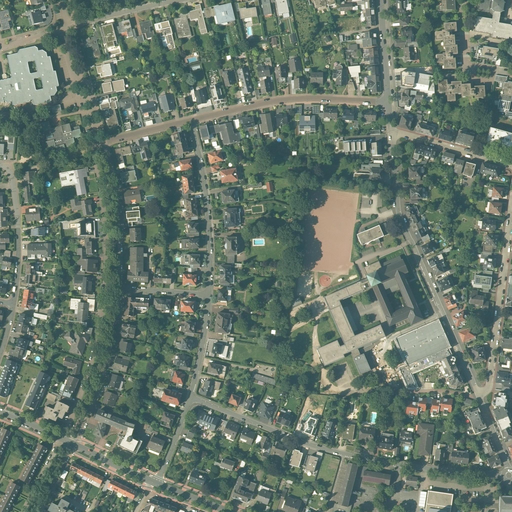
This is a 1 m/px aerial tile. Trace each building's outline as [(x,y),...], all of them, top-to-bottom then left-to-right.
[(268,0),(264,0),(261,1),(264,16),(267,15),(267,14),(271,13),(270,4),(269,4),(268,0)] [(274,0),(275,3),(278,15),(283,14),(283,19),(289,18),(285,0),(274,0)] [(373,0),(349,0),(349,2),(357,2),(357,6),(364,5),(365,10),(366,10),(374,9),(373,0)] [(395,0),(397,14),(406,13),(406,5),(405,3),(405,2),(408,1),(408,0),(395,0)] [(441,0),(441,6),(438,6),(439,11),(454,10),(453,0),(441,0)] [(490,0),(478,0),(477,11),(490,13),(493,17),(494,12),(493,10),(494,2),(490,2),(490,0)] [(502,2),(495,1),(494,2),(493,10),(494,12),(493,17),(492,21),(477,18),(475,31),(493,34),(492,38),(496,38),(496,37),(508,39),(508,38),(510,26),(498,24),(499,21),(500,17),(500,13),(502,12),(503,3),(502,2)] [(246,10),(245,3),(238,4),(240,19),(251,18),(252,25),(252,26),(258,25),(258,23),(256,10),(255,8),(255,9),(246,10)] [(230,5),(215,9),(216,16),(218,24),(228,22),(235,24),(230,5)] [(45,6),(25,12),(27,16),(31,15),(34,25),(43,23),(42,19),(46,18),(45,15),(41,16),(40,11),(46,10),(45,6)] [(211,7),(203,9),(206,19),(216,16),(215,9),(211,10),(211,7)] [(8,10),(1,12),(3,16),(0,16),(0,23),(1,28),(0,28),(0,34),(1,34),(0,32),(0,31),(10,29),(8,20),(11,19),(8,10)] [(195,11),(191,12),(193,21),(197,20),(200,31),(202,30),(206,30),(203,18),(201,12),(200,10),(195,11)] [(185,14),(180,15),(180,19),(174,20),(177,35),(178,35),(183,34),(184,36),(184,37),(190,36),(186,20),(185,14)] [(374,16),(366,17),(366,22),(367,27),(375,26),(374,16)] [(129,20),(118,23),(119,27),(117,27),(118,34),(127,32),(128,37),(133,36),(132,30),(129,20)] [(151,21),(139,24),(142,34),(145,34),(147,39),(155,37),(153,32),(151,32),(149,28),(152,27),(151,21)] [(166,23),(160,24),(162,31),(156,32),(157,39),(164,37),(165,37),(166,36),(169,47),(174,46),(170,29),(167,29),(166,23)] [(258,25),(252,26),(252,25),(253,37),(263,35),(261,23),(258,23),(258,25)] [(455,23),(444,24),(444,25),(445,27),(444,27),(444,31),(441,31),(442,32),(435,33),(437,33),(437,36),(435,37),(436,41),(442,40),(443,43),(444,43),(445,46),(443,47),(445,47),(445,48),(447,48),(447,50),(445,50),(446,53),(443,54),(443,55),(436,55),(436,56),(438,56),(438,59),(436,59),(437,64),(443,63),(443,66),(446,66),(446,69),(444,69),(444,70),(456,69),(455,59),(453,59),(452,55),(457,55),(456,46),(455,46),(454,36),(452,36),(451,32),(456,32),(455,23)] [(106,26),(101,27),(107,48),(118,45),(114,32),(117,31),(115,25),(106,27),(106,26)] [(411,28),(402,29),(402,37),(405,37),(405,40),(406,43),(411,43),(410,36),(412,36),(412,35),(413,35),(413,31),(411,31),(411,28)] [(94,39),(89,40),(89,38),(88,38),(88,39),(82,41),(84,49),(92,47),(95,58),(101,57),(96,40),(99,40),(98,33),(94,34),(95,37),(94,38),(94,39)] [(276,38),(269,39),(270,46),(277,45),(276,38)] [(376,39),(366,40),(367,47),(377,47),(376,39)] [(413,48),(406,48),(406,47),(403,47),(405,61),(415,60),(413,48)] [(7,57),(12,77),(11,79),(10,79),(9,79),(8,79),(7,80),(7,78),(6,78),(3,78),(3,79),(3,81),(2,80),(1,81),(0,81),(0,103),(4,102),(5,101),(5,102),(6,103),(7,103),(8,103),(9,104),(11,103),(11,102),(12,102),(12,105),(13,106),(30,102),(30,101),(32,100),(33,105),(34,106),(51,102),(51,101),(50,97),(54,96),(57,92),(56,88),(59,87),(59,86),(56,72),(55,72),(53,72),(50,58),(48,58),(47,54),(42,51),(38,52),(38,49),(36,48),(35,49),(33,50),(31,49),(30,50),(29,51),(27,49),(26,51),(25,52),(23,50),(22,52),(20,53),(19,52),(17,54),(8,57),(7,57)] [(377,49),(369,50),(369,54),(369,58),(377,57),(377,49)] [(377,57),(369,58),(369,61),(370,66),(378,65),(377,57)] [(297,58),(294,58),(292,60),(293,60),(289,61),(290,73),(300,71),(300,68),(301,68),(301,67),(300,66),(298,59),(297,58)] [(112,60),(103,63),(104,66),(96,68),(97,71),(99,71),(100,74),(102,74),(103,78),(112,76),(110,65),(112,64),(112,60)] [(266,67),(257,68),(259,78),(265,77),(269,76),(268,69),(268,67),(266,67)] [(284,67),(275,68),(275,73),(276,79),(284,78),(285,78),(284,67)] [(246,69),(237,71),(239,79),(240,78),(247,76),(247,77),(248,76),(246,69)] [(346,72),(333,71),(333,77),(337,77),(336,85),(345,85),(346,72)] [(433,77),(415,74),(408,73),(403,72),(400,72),(401,87),(400,90),(423,93),(434,94),(433,77)] [(223,76),(225,87),(234,85),(231,74),(228,75),(223,76)] [(322,74),(310,74),(310,84),(322,84),(322,74)] [(247,76),(240,78),(243,87),(249,86),(249,85),(247,77),(247,76)] [(123,80),(102,84),(104,93),(112,91),(112,92),(113,92),(113,91),(116,90),(116,94),(125,92),(123,80)] [(303,80),(294,80),(294,90),(303,89),(303,80)] [(259,82),(261,94),(270,92),(268,81),(264,82),(259,82)] [(461,82),(447,83),(447,81),(438,81),(439,93),(445,93),(446,95),(447,95),(447,102),(456,101),(455,95),(462,94),(462,98),(469,97),(469,100),(470,100),(471,106),(479,106),(478,99),(485,98),(484,86),(470,88),(470,85),(461,86),(461,82)] [(353,83),(348,83),(347,91),(355,91),(354,86),(353,83)] [(223,100),(219,85),(210,87),(213,98),(214,102),(216,101),(223,100)] [(249,85),(249,86),(243,87),(241,87),(243,94),(252,92),(250,85),(249,85)] [(423,93),(406,91),(405,94),(412,95),(412,98),(422,100),(423,97),(423,96),(423,93)] [(135,92),(129,94),(130,99),(133,98),(136,107),(138,107),(135,92)] [(405,94),(403,93),(402,101),(407,101),(406,104),(410,105),(411,102),(412,98),(412,95),(405,94)] [(203,95),(195,97),(196,102),(197,106),(197,109),(208,107),(207,103),(206,103),(203,95)] [(116,97),(110,99),(110,102),(99,105),(101,110),(107,109),(110,118),(106,119),(109,128),(118,126),(114,110),(117,109),(115,102),(117,101),(116,97)] [(130,99),(120,101),(122,110),(127,109),(126,107),(131,106),(132,112),(137,111),(136,107),(133,98),(130,99)] [(164,112),(173,109),(172,103),(171,98),(170,98),(161,100),(162,104),(160,104),(161,109),(163,108),(164,112)] [(181,101),(180,101),(181,107),(182,110),(190,108),(188,99),(181,101)] [(500,101),(499,101),(497,110),(508,111),(510,102),(500,101)] [(153,103),(140,106),(143,114),(155,111),(156,111),(153,103)] [(60,105),(51,107),(52,114),(61,112),(60,105)] [(337,111),(324,110),(324,118),(337,119),(337,111)] [(352,111),(343,111),(343,115),(342,115),(342,116),(342,119),(354,120),(354,111),(352,111)] [(376,113),(365,112),(364,119),(368,119),(368,121),(375,122),(376,113)] [(269,114),(263,115),(263,114),(258,115),(259,121),(262,120),(262,125),(259,125),(261,133),(261,134),(264,133),(264,135),(269,134),(269,133),(272,133),(272,130),(271,120),(270,115),(269,115),(269,114)] [(286,115),(276,116),(277,125),(280,125),(280,124),(287,124),(286,116),(286,115)] [(304,117),(300,117),(300,123),(299,123),(299,129),(304,129),(304,131),(310,131),(310,129),(315,129),(315,124),(314,124),(314,117),(310,117),(308,117),(308,118),(306,118),(306,117),(304,117)] [(407,118),(402,117),(399,126),(400,128),(409,130),(412,120),(410,119),(408,119),(407,118)] [(253,118),(245,120),(245,118),(242,119),(243,123),(245,131),(248,130),(249,133),(255,132),(254,127),(255,127),(253,118)] [(67,148),(75,146),(73,139),(81,137),(79,127),(71,129),(69,124),(51,129),(49,122),(37,125),(40,138),(46,136),(52,134),(53,138),(47,139),(41,141),(43,147),(46,146),(48,150),(56,148),(57,154),(66,152),(64,145),(66,145),(67,148)] [(454,127),(443,123),(439,139),(450,142),(451,136),(454,127)] [(231,124),(219,126),(219,125),(214,126),(216,134),(222,132),(226,145),(235,143),(234,140),(239,139),(237,133),(233,134),(231,124)] [(426,126),(418,124),(416,132),(424,134),(426,126)] [(206,126),(199,128),(203,141),(210,140),(209,135),(212,135),(210,127),(207,128),(206,126)] [(434,129),(426,126),(424,134),(432,137),(434,129)] [(511,134),(490,129),(486,142),(511,148),(511,134)] [(467,133),(459,130),(455,143),(459,145),(459,144),(463,145),(467,133)] [(467,133),(463,145),(467,146),(466,146),(471,148),(473,139),(476,140),(477,136),(467,133)] [(184,134),(171,137),(172,142),(175,142),(176,146),(187,143),(184,134)] [(147,143),(142,144),(141,143),(130,146),(132,153),(141,151),(142,152),(144,151),(145,159),(150,157),(147,143)] [(187,143),(176,146),(178,155),(189,152),(187,143)] [(381,143),(371,144),(372,156),(382,156),(381,143)] [(289,145),(281,145),(280,154),(279,154),(279,155),(281,155),(281,153),(289,153),(289,145)] [(425,147),(417,145),(415,153),(419,154),(423,155),(425,147)] [(130,146),(115,150),(119,165),(124,163),(122,156),(123,156),(132,153),(130,146)] [(435,150),(425,147),(423,155),(425,156),(428,156),(433,158),(435,150)] [(216,153),(208,155),(210,164),(214,163),(214,164),(217,163),(217,162),(223,161),(221,153),(220,152),(216,153)] [(454,156),(443,152),(441,161),(452,164),(453,161),(454,156)] [(191,160),(180,162),(182,170),(182,171),(193,169),(191,160)] [(463,162),(456,160),(456,162),(454,170),(457,170),(456,173),(460,174),(461,172),(463,162)] [(475,165),(466,163),(462,176),(467,177),(467,175),(472,176),(475,165)] [(491,166),(482,163),(480,172),(489,175),(491,166)] [(499,168),(491,166),(489,175),(497,177),(499,168)] [(409,168),(409,178),(420,178),(420,174),(419,168),(415,168),(409,168)] [(86,169),(73,172),(74,176),(68,177),(70,181),(69,181),(70,182),(71,185),(75,185),(77,196),(86,194),(83,178),(87,177),(86,169)] [(229,171),(221,172),(222,183),(231,181),(231,182),(236,181),(236,180),(237,180),(235,170),(234,170),(234,169),(229,170),(229,171)] [(129,170),(121,172),(121,173),(122,173),(124,181),(123,181),(123,182),(131,180),(129,171),(129,170)] [(379,170),(370,170),(370,174),(370,179),(371,179),(373,181),(375,181),(377,180),(382,180),(382,179),(383,179),(383,176),(382,175),(382,170),(379,170)] [(34,172),(23,173),(24,183),(23,183),(24,193),(24,194),(30,193),(29,184),(36,183),(34,172)] [(192,176),(182,177),(183,183),(183,186),(193,185),(193,181),(193,180),(194,180),(194,179),(194,178),(193,177),(192,177),(192,176)] [(193,185),(183,186),(184,190),(185,195),(188,195),(195,194),(194,192),(195,192),(196,192),(196,191),(196,190),(195,189),(194,189),(193,185)] [(503,189),(493,188),(492,197),(501,198),(503,189)] [(414,190),(410,190),(411,200),(419,199),(422,199),(421,192),(421,189),(414,190)] [(134,191),(130,192),(130,191),(124,192),(125,197),(126,197),(127,203),(131,203),(131,200),(135,199),(136,202),(136,203),(142,202),(140,190),(134,191)] [(234,191),(221,193),(222,201),(222,203),(224,204),(226,204),(226,203),(235,202),(235,197),(238,197),(237,191),(234,191)] [(189,200),(185,200),(186,209),(196,208),(195,204),(197,204),(197,200),(195,200),(195,199),(189,200)] [(91,201),(81,202),(78,203),(77,200),(71,201),(72,204),(74,204),(75,209),(83,207),(84,216),(92,215),(91,205),(91,201)] [(501,204),(490,203),(488,213),(499,214),(500,209),(501,208),(502,206),(501,205),(501,204)] [(410,209),(409,207),(405,207),(405,212),(408,219),(415,216),(419,214),(416,207),(410,207),(411,209),(410,209)] [(196,208),(186,209),(186,213),(187,218),(191,218),(197,217),(197,216),(198,216),(198,212),(196,212),(196,208)] [(232,209),(227,210),(224,211),(225,219),(236,218),(236,213),(236,210),(232,210),(232,209)] [(126,212),(127,219),(128,219),(128,227),(133,227),(132,222),(137,222),(137,218),(140,218),(140,211),(139,211),(126,212)] [(415,216),(408,219),(411,226),(418,223),(416,218),(415,216)] [(236,218),(225,219),(225,228),(229,227),(229,229),(234,229),(234,227),(237,227),(237,223),(236,218)] [(494,231),(495,230),(496,229),(496,227),(495,226),(495,222),(491,221),(491,220),(488,220),(488,219),(482,218),(482,222),(478,222),(478,225),(481,226),(481,229),(494,231)] [(78,219),(63,222),(63,228),(73,227),(73,225),(78,224),(78,222),(78,219)] [(85,222),(78,222),(78,224),(79,228),(78,228),(78,229),(80,229),(80,235),(85,234),(85,236),(92,235),(94,235),(93,229),(92,230),(91,221),(85,222)] [(418,223),(411,226),(414,232),(421,229),(422,229),(421,226),(419,222),(418,223)] [(194,223),(187,223),(188,230),(186,230),(185,231),(185,233),(187,234),(192,234),(198,234),(199,234),(198,225),(194,225),(194,223)] [(390,234),(385,223),(379,226),(384,237),(390,234)] [(379,226),(365,232),(364,230),(361,231),(361,233),(357,235),(361,246),(366,245),(370,243),(370,242),(375,240),(376,244),(379,242),(378,239),(384,237),(379,226)] [(36,230),(31,230),(31,236),(45,236),(45,228),(36,229),(36,230)] [(136,229),(129,229),(130,232),(130,242),(141,241),(140,241),(140,237),(141,237),(141,236),(140,236),(140,229),(136,229)] [(421,229),(414,232),(417,239),(424,236),(422,233),(421,229)] [(497,237),(486,236),(486,241),(485,245),(495,247),(496,243),(497,237)] [(225,239),(225,245),(224,246),(224,248),(225,249),(226,256),(234,255),(237,255),(237,250),(238,249),(239,248),(239,247),(239,246),(238,245),(237,244),(236,244),(236,238),(229,239),(225,239)] [(199,240),(189,240),(189,244),(187,244),(186,246),(186,247),(187,249),(199,249),(199,240)] [(92,243),(87,243),(87,244),(87,255),(96,254),(96,252),(96,251),(95,242),(92,243)] [(431,242),(420,247),(424,254),(433,251),(431,247),(432,247),(432,246),(431,242)] [(495,247),(485,245),(484,245),(483,251),(491,252),(492,252),(492,248),(495,249),(495,248),(497,247),(497,245),(496,243),(495,247)] [(44,244),(28,244),(28,258),(31,258),(31,259),(36,259),(36,257),(41,257),(41,258),(44,258),(44,244)] [(82,249),(77,249),(78,255),(79,255),(82,255),(87,255),(87,244),(85,244),(85,250),(82,250),(82,249)] [(143,248),(131,248),(131,251),(132,251),(132,260),(131,260),(131,266),(132,266),(132,270),(134,270),(134,273),(143,273),(143,257),(147,257),(147,254),(143,254),(143,248)] [(199,256),(190,256),(190,260),(188,260),(188,263),(190,263),(190,266),(199,265),(199,256)] [(9,259),(3,257),(2,266),(10,267),(11,259),(9,259)] [(399,257),(380,265),(379,262),(363,268),(367,277),(367,279),(371,287),(372,287),(374,292),(405,279),(408,277),(408,278),(406,273),(407,272),(402,261),(401,261),(399,257)] [(436,257),(427,261),(429,265),(430,264),(432,268),(440,264),(438,261),(436,257)] [(494,260),(484,259),(484,263),(481,263),(480,264),(480,266),(481,267),(483,267),(483,268),(489,268),(490,269),(492,269),(493,269),(494,260)] [(87,260),(79,260),(79,266),(84,266),(84,271),(83,271),(83,272),(85,272),(96,273),(97,261),(87,260)] [(440,264),(432,268),(433,271),(432,272),(433,276),(435,275),(436,276),(444,273),(441,268),(440,264)] [(35,267),(27,266),(26,275),(34,275),(35,272),(35,267)] [(230,267),(221,267),(220,268),(220,271),(221,272),(221,276),(230,276),(230,273),(230,267)] [(134,273),(128,272),(128,281),(148,282),(149,274),(143,273),(134,273)] [(34,275),(26,275),(26,283),(25,284),(27,284),(31,284),(31,283),(34,284),(34,280),(38,280),(39,276),(34,275)] [(163,275),(155,275),(154,283),(163,283),(163,275)] [(172,276),(163,275),(163,283),(171,284),(172,276)] [(197,276),(184,275),(183,285),(196,286),(197,276)] [(230,276),(221,276),(221,280),(219,281),(219,283),(221,284),(230,284),(230,279),(230,276)] [(481,289),(490,290),(492,278),(482,277),(475,276),(474,284),(482,285),(481,289)] [(84,278),(76,278),(76,279),(75,279),(74,284),(80,284),(80,283),(83,283),(83,294),(87,294),(88,294),(92,295),(92,290),(91,290),(92,279),(84,278)] [(447,278),(437,283),(441,292),(443,291),(451,287),(447,278)] [(367,279),(324,298),(327,307),(328,307),(330,311),(329,311),(344,344),(351,340),(350,339),(355,337),(353,332),(351,333),(339,307),(337,303),(365,290),(364,290),(371,287),(367,279)] [(408,318),(411,325),(423,320),(420,313),(405,279),(374,292),(389,326),(408,318)] [(35,292),(25,290),(23,299),(32,300),(34,300),(35,293),(35,292)] [(231,292),(219,290),(218,298),(217,300),(218,301),(219,301),(220,301),(223,301),(223,303),(227,303),(227,300),(229,300),(230,296),(231,292)] [(477,292),(472,291),(471,299),(470,299),(470,300),(470,304),(478,305),(478,309),(487,311),(488,302),(483,302),(483,297),(477,296),(477,292)] [(454,294),(444,299),(447,307),(455,304),(453,299),(456,298),(454,294)] [(299,297),(290,301),(292,307),(301,304),(299,297)] [(135,299),(127,298),(124,316),(133,317),(134,308),(136,299),(135,299)] [(149,299),(135,298),(135,299),(136,299),(134,308),(148,309),(149,299)] [(32,300),(23,299),(22,307),(31,309),(32,304),(32,300)] [(162,300),(155,300),(154,309),(159,309),(159,312),(161,312),(162,300)] [(170,301),(162,300),(161,312),(164,312),(165,310),(169,310),(170,301)] [(80,303),(71,302),(70,310),(78,310),(77,322),(69,321),(82,323),(81,327),(78,327),(82,328),(87,328),(88,311),(94,312),(95,304),(87,304),(80,303)] [(194,303),(182,302),(181,312),(193,313),(194,303)] [(463,312),(452,317),(457,327),(468,322),(463,312)] [(30,316),(21,314),(19,323),(28,325),(30,316)] [(229,315),(217,314),(217,319),(216,320),(216,321),(216,322),(216,323),(228,324),(229,316),(229,315)] [(194,323),(185,322),(184,327),(181,327),(180,332),(187,333),(193,334),(194,323)] [(395,340),(406,366),(447,348),(448,348),(437,322),(395,340)] [(28,325),(19,323),(17,331),(26,333),(28,325)] [(228,324),(216,323),(215,333),(227,334),(227,330),(228,324)] [(136,327),(124,324),(121,336),(127,337),(134,338),(136,327)] [(381,327),(360,336),(359,335),(355,337),(350,339),(351,340),(344,344),(345,346),(348,353),(350,353),(360,375),(370,370),(361,349),(357,351),(357,349),(385,337),(381,327)] [(471,327),(459,333),(463,342),(475,337),(472,331),(471,327)] [(77,337),(73,336),(70,333),(66,337),(69,340),(73,341),(70,351),(81,354),(84,341),(87,342),(89,336),(83,334),(83,335),(77,334),(77,337)] [(28,341),(19,338),(16,347),(25,350),(27,345),(28,341)] [(511,340),(502,339),(501,347),(511,348),(511,354),(511,340)] [(191,341),(181,340),(181,345),(177,344),(176,349),(189,351),(191,349),(190,347),(191,341)] [(227,341),(219,340),(218,343),(218,345),(214,344),(212,353),(219,354),(218,357),(223,358),(226,358),(228,346),(226,346),(227,341)] [(337,341),(317,350),(325,367),(345,358),(343,355),(348,353),(345,346),(340,348),(337,341)] [(125,343),(122,342),(121,347),(120,347),(119,352),(125,353),(129,353),(129,351),(130,344),(127,344),(127,343),(125,343)] [(25,350),(16,347),(15,351),(11,349),(9,354),(23,358),(23,356),(24,352),(25,350)] [(447,348),(406,366),(399,369),(407,388),(416,387),(410,374),(451,356),(447,348)] [(483,348),(472,349),(473,361),(474,361),(474,362),(478,362),(478,360),(484,360),(483,348)] [(189,359),(179,356),(177,361),(176,365),(186,368),(189,359)] [(449,357),(440,361),(442,367),(438,368),(440,372),(443,371),(454,366),(453,363),(454,362),(454,361),(454,360),(454,359),(453,358),(452,358),(451,358),(449,359),(449,357)] [(511,357),(508,357),(507,366),(498,365),(497,373),(507,374),(510,375),(511,374),(511,357)] [(81,362),(65,358),(63,365),(74,368),(72,374),(78,376),(79,372),(81,362)] [(122,360),(116,358),(113,369),(125,372),(126,372),(127,368),(126,367),(127,362),(129,362),(122,360)] [(7,361),(0,380),(0,396),(4,397),(16,364),(7,361)] [(226,367),(209,363),(207,373),(218,376),(217,379),(223,381),(226,367)] [(454,366),(443,371),(445,374),(443,375),(444,379),(447,378),(458,373),(454,366)] [(182,373),(175,372),(173,378),(172,382),(182,385),(184,376),(181,375),(182,373)] [(40,373),(25,406),(34,410),(49,377),(40,373)] [(458,373),(447,378),(451,385),(453,384),(454,386),(455,385),(456,386),(463,384),(461,380),(462,380),(462,379),(461,376),(460,376),(459,376),(458,373)] [(507,374),(497,373),(497,377),(496,377),(495,383),(511,384),(511,381),(511,380),(509,380),(506,379),(507,374)] [(275,381),(252,374),(251,379),(275,386),(275,381)] [(78,379),(69,376),(67,380),(68,382),(67,386),(75,389),(78,379)] [(118,377),(114,376),(112,381),(110,387),(118,389),(120,383),(121,383),(122,378),(118,377)] [(221,383),(211,380),(210,383),(214,384),(212,391),(213,389),(218,390),(221,383)] [(207,382),(205,381),(203,390),(202,394),(210,397),(212,391),(214,384),(207,382)] [(171,386),(161,383),(160,387),(166,389),(166,391),(170,392),(171,386)] [(510,385),(502,385),(502,384),(497,384),(496,393),(500,393),(501,391),(510,391),(510,385)] [(67,386),(66,385),(63,393),(61,396),(70,400),(75,389),(67,386)] [(166,391),(165,390),(162,401),(178,406),(181,395),(170,392),(166,391)] [(113,394),(107,392),(103,403),(112,407),(116,396),(113,394)] [(51,394),(48,393),(46,399),(54,402),(56,398),(56,397),(51,394)] [(499,396),(494,395),(494,401),(493,401),(492,406),(503,407),(507,408),(508,403),(506,403),(507,400),(506,400),(507,395),(506,394),(501,393),(501,394),(501,396),(499,396)] [(240,398),(232,395),(229,403),(237,406),(240,398)] [(252,399),(252,400),(249,398),(248,400),(247,400),(244,409),(252,412),(256,400),(252,399)] [(418,403),(408,402),(407,406),(407,410),(406,414),(417,415),(418,410),(424,411),(425,407),(425,406),(426,403),(425,403),(426,399),(422,399),(419,398),(418,401),(418,403)] [(439,401),(433,400),(432,404),(431,407),(431,408),(431,412),(438,413),(438,410),(450,412),(451,408),(451,404),(452,400),(440,398),(439,401)] [(54,410),(46,407),(42,416),(56,422),(58,417),(62,419),(68,406),(58,402),(54,410)] [(273,407),(264,404),(259,415),(268,419),(269,415),(270,415),(272,412),(271,411),(273,407)] [(503,407),(495,406),(496,409),(492,410),(495,417),(496,421),(497,421),(510,416),(508,412),(507,412),(506,410),(505,409),(504,409),(503,407)] [(478,408),(471,411),(470,409),(465,411),(469,419),(471,423),(481,418),(479,413),(480,413),(478,408)] [(104,412),(99,410),(96,419),(101,421),(99,425),(94,434),(98,436),(102,437),(105,427),(106,423),(118,428),(124,430),(127,431),(127,432),(132,433),(135,424),(129,423),(112,417),(113,415),(109,413),(108,415),(104,413),(104,412)] [(450,412),(438,410),(438,413),(431,412),(430,420),(452,423),(454,413),(450,412)] [(217,419),(203,414),(203,413),(199,411),(195,420),(199,421),(198,424),(208,428),(208,429),(208,428),(213,430),(213,431),(215,425),(215,424),(217,419)] [(292,417),(280,412),(276,422),(288,427),(292,417)] [(174,416),(164,413),(161,421),(162,421),(161,426),(170,429),(174,416)] [(308,420),(306,418),(300,424),(298,429),(312,435),(318,415),(313,414),(308,420)] [(510,416),(497,421),(498,425),(499,428),(501,431),(510,427),(509,426),(510,425),(509,421),(511,420),(510,416)] [(481,418),(471,423),(472,427),(472,428),(475,435),(480,433),(479,431),(486,428),(484,423),(483,424),(481,418)] [(337,424),(328,421),(326,427),(325,433),(324,432),(322,437),(332,440),(334,433),(335,433),(338,434),(340,429),(337,428),(338,425),(337,425),(337,424)] [(238,426),(227,422),(225,427),(223,431),(224,432),(223,433),(230,436),(230,438),(233,440),(238,426)] [(344,424),(343,431),(342,437),(342,439),(353,440),(355,425),(344,424)] [(433,426),(418,424),(418,431),(425,432),(422,455),(429,456),(433,426)] [(468,424),(461,427),(463,432),(470,429),(468,424)] [(511,426),(510,427),(501,431),(500,431),(505,442),(511,438),(511,426)] [(375,429),(361,427),(359,440),(364,440),(363,442),(368,442),(368,441),(373,441),(375,429)] [(4,428),(0,437),(0,459),(11,431),(4,428)] [(247,430),(244,428),(242,434),(241,434),(241,435),(240,437),(247,440),(246,443),(251,445),(255,434),(246,431),(247,430)] [(412,433),(401,431),(399,441),(404,442),(404,440),(410,441),(412,433)] [(132,433),(127,432),(126,435),(125,437),(122,436),(121,438),(120,438),(120,437),(117,443),(117,444),(117,445),(136,454),(136,453),(137,453),(142,441),(138,440),(138,441),(130,438),(132,433)] [(194,435),(188,432),(186,438),(192,441),(194,435)] [(393,435),(381,433),(382,433),(381,433),(379,448),(392,450),(392,446),(393,446),(393,445),(392,445),(393,440),(392,440),(393,435)] [(271,440),(262,436),(262,437),(260,443),(258,446),(260,447),(265,449),(266,450),(271,440)] [(164,442),(152,437),(150,442),(152,442),(151,445),(150,446),(150,447),(161,451),(164,442)] [(489,437),(483,439),(486,445),(482,447),(483,450),(487,449),(487,448),(493,446),(489,437)] [(193,447),(183,443),(180,451),(181,451),(181,450),(190,454),(190,455),(193,447)] [(39,444),(21,480),(29,484),(47,448),(39,444)] [(287,447),(276,444),(275,447),(273,454),(274,454),(284,457),(285,452),(286,452),(287,447)] [(440,445),(440,450),(436,450),(436,454),(435,460),(444,461),(445,452),(445,446),(445,445),(440,445)] [(493,446),(487,448),(487,449),(483,450),(485,454),(489,453),(490,456),(496,453),(493,446)] [(300,451),(293,449),(289,465),(299,468),(299,467),(300,465),(301,462),(300,462),(301,458),(303,454),(299,453),(300,451)] [(456,453),(452,452),(450,462),(459,463),(460,452),(456,451),(456,453)] [(464,452),(460,452),(459,463),(467,464),(469,454),(464,454),(464,452)] [(314,473),(317,461),(318,458),(315,457),(310,456),(306,466),(310,467),(309,471),(314,473)] [(496,456),(488,460),(491,467),(494,466),(495,468),(496,468),(499,466),(498,464),(499,464),(496,456)] [(234,463),(223,459),(222,462),(221,462),(221,463),(221,464),(220,468),(224,469),(224,468),(231,471),(234,463)] [(336,464),(324,460),(323,465),(321,470),(322,470),(326,471),(333,473),(336,464)] [(80,467),(73,463),(70,469),(77,473),(80,467)] [(363,471),(357,470),(358,466),(348,463),(344,476),(345,476),(344,479),(343,479),(337,505),(334,504),(331,511),(348,511),(358,476),(362,477),(363,471)] [(86,469),(80,467),(77,473),(83,476),(86,469)] [(91,472),(86,469),(83,476),(88,478),(91,472)] [(208,470),(207,473),(200,470),(199,475),(206,478),(208,479),(211,471),(208,470)] [(367,471),(363,471),(362,477),(362,481),(363,482),(363,481),(365,481),(365,482),(388,486),(390,475),(367,471)] [(97,474),(91,472),(88,478),(94,481),(97,474)] [(246,473),(242,472),(240,477),(239,476),(239,477),(247,480),(247,479),(244,478),(246,473)] [(199,475),(192,473),(189,481),(196,484),(199,475)] [(104,478),(97,474),(94,481),(101,485),(104,478)] [(206,478),(199,475),(196,484),(202,486),(206,478)] [(412,476),(406,475),(406,480),(405,480),(405,482),(405,485),(412,486),(417,486),(417,478),(412,478),(412,476)] [(247,480),(239,477),(235,489),(250,494),(248,498),(252,499),(253,495),(252,495),(256,485),(256,484),(248,481),(247,480)] [(112,480),(108,487),(113,490),(117,483),(112,480)] [(12,483),(0,506),(0,511),(1,511),(7,511),(20,487),(12,483)] [(121,485),(117,483),(113,490),(118,492),(121,485)] [(126,487),(121,485),(118,492),(122,494),(126,487)] [(269,489),(262,486),(261,490),(260,490),(257,500),(257,501),(258,499),(263,501),(262,503),(267,505),(270,497),(273,498),(276,491),(269,489)] [(130,489),(126,487),(122,494),(127,497),(130,489)] [(136,492),(130,489),(127,497),(129,498),(133,500),(136,492)] [(250,494),(235,489),(232,497),(233,497),(246,502),(246,503),(248,498),(250,494)] [(452,495),(428,491),(426,504),(450,508),(452,495)] [(511,511),(511,497),(499,497),(498,511),(511,511)] [(160,502),(150,498),(149,503),(147,507),(157,510),(160,502)] [(63,501),(61,504),(60,503),(58,506),(52,503),(50,507),(52,508),(50,511),(48,510),(48,511),(50,511),(73,511),(67,509),(70,504),(62,499),(61,500),(63,501)] [(293,503),(286,500),(282,510),(287,511),(297,511),(301,502),(294,500),(293,503)] [(156,511),(157,510),(147,507),(149,503),(146,501),(144,506),(146,506),(144,511),(146,511),(145,511),(156,511)] [(165,511),(168,505),(160,502),(157,510),(161,511),(165,511)]
